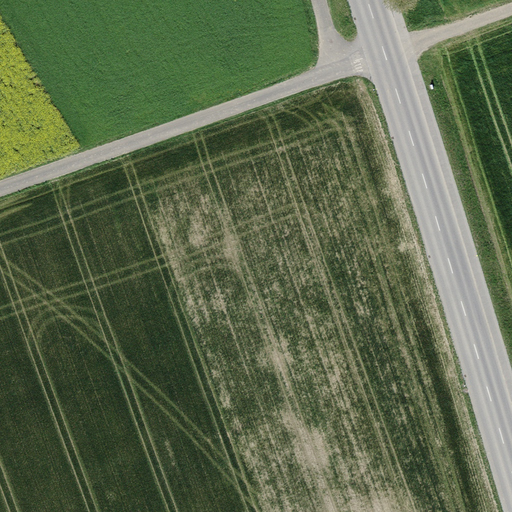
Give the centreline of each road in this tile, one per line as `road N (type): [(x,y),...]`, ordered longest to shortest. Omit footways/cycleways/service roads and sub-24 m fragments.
road 1 (tertiary): [(364,0),(443,222),(511,471)]
road 2 (track): [(0,188),(339,68)]
road 3 (track): [(339,68),(511,7)]
